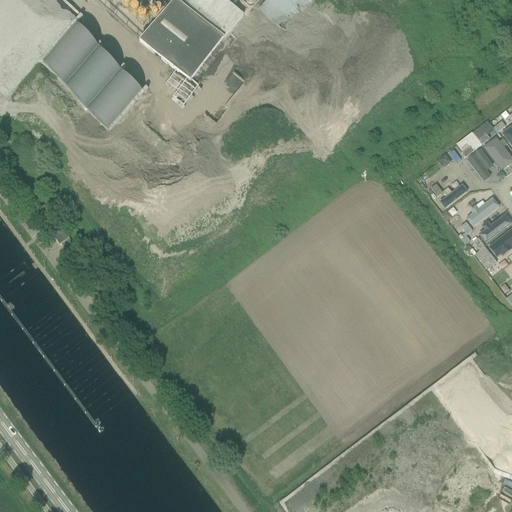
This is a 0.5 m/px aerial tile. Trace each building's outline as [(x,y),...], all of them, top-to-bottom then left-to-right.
[(148,16),(155,7),(145,0),(134,0),(132,3),(148,16)] [(176,0),(163,0),(159,6),(167,12),(142,44),(192,82),(225,39),(176,1),(176,0)] [(176,0),(176,1),(225,39),(244,14),(226,0),(176,0)] [(268,0),(259,11),(286,34),(315,0),(268,0)] [(506,128),(502,123),(494,130),(498,134),(506,128)] [(490,140),(486,136),(485,136),(480,129),(473,135),(481,146),(482,146),(490,140)] [(511,130),(499,139),(511,156),(511,130)] [(473,152),(481,146),(473,135),(458,147),(463,154),(462,154),(466,159),(474,152),(473,152)] [(511,169),(511,156),(499,139),(483,151),(502,177),(511,169)] [(502,177),(483,151),(468,162),(487,188),(502,177)] [(438,161),(444,168),(451,161),(444,155),(438,161)] [(437,203),(445,214),(470,195),(462,184),(437,203)] [(430,190),(437,198),(442,194),(436,186),(430,190)] [(505,211),(493,195),(466,217),(478,233),(505,211)] [(110,294),(45,207),(35,214),(60,247),(61,245),(78,267),(76,269),(100,301),(110,294)] [(488,245),(511,225),(511,219),(505,211),(478,233),(488,245)] [(460,228),(467,236),(472,232),(465,224),(460,228)] [(511,247),(511,225),(488,245),(499,258),(511,247)] [(484,247),(478,239),(473,243),(479,251),(484,247)] [(490,255),(485,259),(491,267),(496,263),(490,255)]
